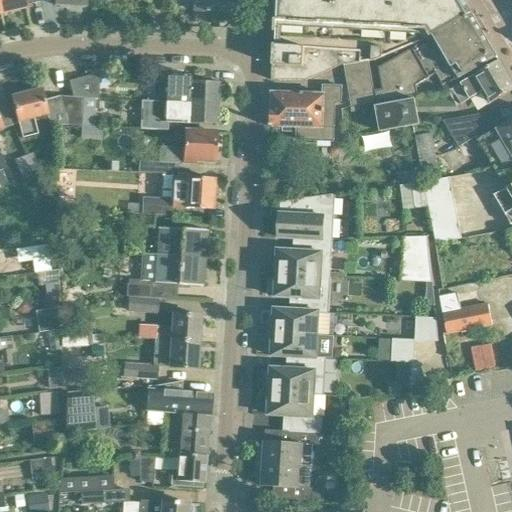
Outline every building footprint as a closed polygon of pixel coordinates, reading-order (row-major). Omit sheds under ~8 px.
[(0,0),(0,9),(1,15),(27,9),(24,0),(0,0)] [(194,0),(194,11),(232,13),(233,0),(194,0)] [(305,82),(343,66),(369,62),(369,64),(427,40),(473,14),(472,14),(471,12),(464,0),(276,0),(273,81),(293,82),(305,82)] [(498,58),(473,14),(427,40),(378,68),(382,89),(374,91),(376,102),(417,95),(416,86),(436,75),(444,89),(498,58)] [(511,91),(511,81),(500,61),(452,90),(460,104),(480,93),(487,106),(511,91)] [(369,62),(343,66),(350,107),(376,102),(374,91),(369,64),(369,62)] [(158,87),(158,102),(218,105),(219,84),(189,83),(190,77),(167,75),(167,88),(158,87)] [(70,82),(73,97),(84,99),(98,99),(99,78),(88,77),(70,82)] [(271,110),(270,128),(297,128),(297,140),(317,141),(332,141),(332,131),(333,114),(334,104),(336,103),(341,99),(341,92),(343,92),(343,89),(323,88),(323,96),(297,95),(272,93),(271,110)] [(52,125),(61,126),(66,126),(59,97),(44,101),(41,89),(10,97),(15,116),(17,122),(21,138),(36,134),(33,118),(46,115),(49,125),(52,125)] [(73,97),(59,97),(66,126),(82,127),(84,99),(73,97)] [(374,108),(379,134),(420,126),(415,100),(374,108)] [(218,105),(158,102),(148,101),(147,112),(158,113),(157,123),(217,125),(218,105)] [(509,175),(511,173),(511,109),(500,112),(480,117),(443,121),(459,148),(476,138),(500,179),(509,175)] [(138,173),(175,175),(177,175),(178,164),(196,165),(196,161),(215,162),(217,134),(182,132),(182,147),(159,146),(158,162),(138,161),(138,173)] [(414,137),(424,183),(441,180),(441,179),(431,133),(414,137)] [(397,173),(398,186),(422,183),(420,171),(397,173)] [(511,173),(509,175),(511,179),(511,186),(493,196),(511,226),(511,225),(511,173)] [(424,183),(424,184),(426,195),(452,190),(449,177),(441,179),(441,180),(424,183)] [(173,200),(173,207),(184,208),(192,209),(212,210),(214,180),(194,179),(175,178),(173,200)] [(429,207),(426,195),(424,184),(410,186),(413,210),(429,208),(429,207)] [(426,195),(429,207),(454,202),(452,190),(426,195)] [(278,239),(300,240),(300,239),(333,240),(336,195),(297,200),(296,215),(280,215),(278,239)] [(142,203),(141,214),(154,215),(172,217),(173,207),(173,200),(165,199),(142,197),(142,203)] [(429,208),(431,219),(457,214),(454,202),(429,207),(429,208)] [(154,215),(130,213),(129,226),(153,228),(154,215)] [(457,214),(431,219),(433,231),(459,226),(457,214)] [(459,226),(433,231),(436,244),(462,238),(459,226)] [(158,228),(156,255),(156,256),(204,259),(206,231),(158,228)] [(278,251),(276,274),(331,277),(333,240),(300,239),(300,240),(300,252),(278,251)] [(428,283),(432,283),(433,283),(428,239),(413,239),(411,282),(428,283)] [(126,297),(128,297),(165,297),(175,298),(176,285),(202,287),(204,259),(156,256),(156,255),(141,254),(139,280),(128,280),(127,284),(126,284),(126,297)] [(49,256),(33,258),(35,271),(51,269),(49,256)] [(297,299),(296,311),(296,312),(319,313),(329,314),(331,277),(276,274),(276,280),(273,280),(272,293),(275,293),(275,298),(297,299)] [(428,283),(427,305),(435,306),(433,283),(432,283),(428,283)] [(441,296),(447,335),(493,328),(489,307),(480,308),(477,290),(441,296)] [(165,297),(128,297),(127,311),(157,313),(158,298),(164,299),(165,297)] [(60,330),(59,307),(35,311),(39,332),(60,330)] [(268,332),(268,333),(318,336),(319,313),(296,312),(296,311),(274,310),(274,314),(271,314),(270,327),(274,327),(273,333),(268,332)] [(157,327),(156,340),(198,343),(200,316),(170,314),(169,328),(157,327)] [(416,318),(415,341),(416,341),(416,344),(424,344),(439,342),(436,319),(416,318)] [(62,322),(63,349),(87,346),(87,345),(92,345),(89,319),(62,322)] [(272,357),(294,358),(294,357),(317,358),(318,336),(268,333),(268,334),(273,334),(273,339),(269,339),(269,352),(272,352),(272,357)] [(11,338),(0,338),(0,350),(12,349),(11,338)] [(198,343),(156,340),(154,340),(152,367),(125,365),(124,377),(158,379),(158,367),(197,370),(198,343)] [(416,341),(415,341),(393,340),(392,363),(410,364),(409,388),(426,385),(419,364),(415,364),(416,344),(416,341)] [(77,350),(65,351),(66,361),(78,360),(77,350)] [(270,386),(270,392),(314,395),(314,396),(324,396),(326,358),(317,358),(294,357),(294,358),(293,370),(271,369),(271,373),(268,373),(267,386),(270,386)] [(47,370),(49,389),(62,388),(60,369),(47,370)] [(146,413),(174,415),(174,414),(209,417),(211,395),(147,390),(146,413)] [(66,393),(64,434),(94,430),(94,429),(92,410),(91,391),(66,393)] [(314,395),(270,392),(269,399),(266,398),(265,411),(269,412),(268,416),(290,417),(289,432),(322,434),(323,418),(313,417),(314,396),(314,395)] [(39,394),(40,415),(59,413),(57,393),(39,394)] [(170,459),(178,459),(178,455),(206,457),(209,417),(174,414),(174,415),(170,459)] [(31,424),(32,440),(54,438),(53,421),(31,424)] [(256,463),(256,464),(312,467),(314,466),(314,453),(312,451),(313,445),(319,446),(320,434),(293,432),(292,444),(265,442),(265,446),(261,446),(257,464),(256,463)] [(129,477),(141,477),(140,457),(141,457),(141,455),(138,451),(131,450),(129,456),(129,477)] [(178,455),(178,459),(179,459),(178,471),(171,470),(170,485),(171,486),(202,489),(202,484),(204,484),(206,457),(178,455)] [(29,460),(30,476),(33,476),(34,481),(53,479),(54,457),(29,460)] [(140,457),(141,477),(141,482),(152,483),(155,457),(141,457),(140,457)] [(312,468),(256,464),(256,465),(257,465),(258,483),(262,483),(262,487),(280,488),(279,499),(324,502),(324,490),(311,490),(312,468)] [(84,492),(113,491),(112,477),(59,480),(58,493),(84,492)] [(118,491),(113,491),(84,492),(85,505),(118,504),(118,491)] [(26,497),(28,511),(48,511),(46,494),(26,497)] [(139,511),(187,511),(188,503),(161,501),(161,502),(140,501),(139,511)]
